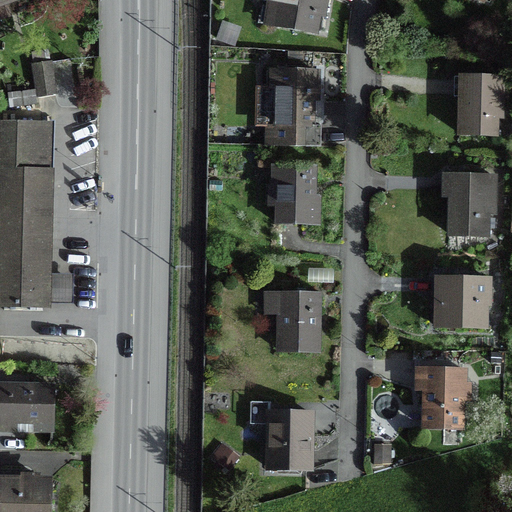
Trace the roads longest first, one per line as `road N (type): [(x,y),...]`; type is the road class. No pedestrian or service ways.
road 1 (primary): [(139,0),(128,511)]
road 2 (residential): [(364,0),(357,19),(346,487)]
